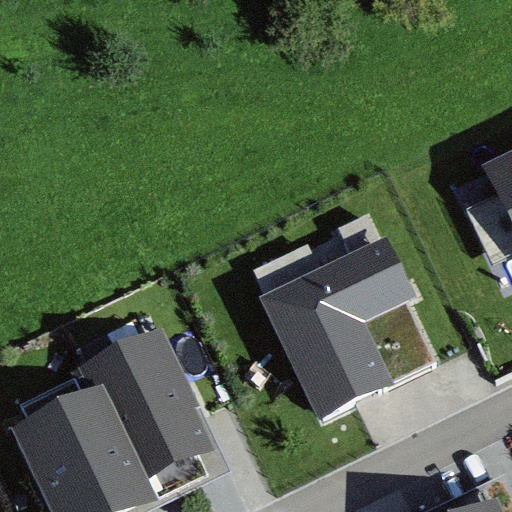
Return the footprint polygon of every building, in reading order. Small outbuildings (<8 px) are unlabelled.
[(511,174),(496,182),(511,215),(511,174)] [(357,273),(271,314),(323,423),(436,369),(367,225),(340,238),(357,273)] [(192,419),(159,348),(85,382),(99,412),(137,488),(190,462),(172,431),(192,419)] [(141,511),(147,510),(99,412),(27,442),(58,511),(141,511)] [(511,511),(511,502),(493,511),(511,511)]
